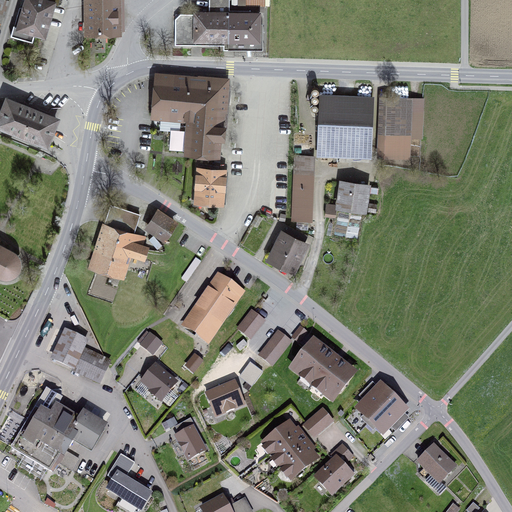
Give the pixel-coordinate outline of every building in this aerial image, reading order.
[(0,0),(0,13),(5,15),(9,1),(4,0),(0,0)] [(27,0),(19,27),(14,25),(11,36),(32,42),(35,32),(43,35),(52,4),(56,5),(57,0),(27,0)] [(89,32),(117,31),(115,0),(89,0),(89,30),(89,32)] [(228,41),(229,13),(229,0),(212,0),(213,13),(180,14),(175,19),(175,45),(195,45),(195,40),(228,41)] [(259,13),(229,13),(228,41),(228,45),(259,45),(259,13)] [(188,151),(217,153),(219,127),(225,128),(229,85),(226,85),(226,83),(224,83),(224,84),(210,83),(210,82),(207,82),(162,78),(159,113),(183,116),(182,118),(187,119),(187,125),(190,125),(188,151)] [(372,98),(322,96),(319,155),(340,156),(341,150),(369,151),(372,98)] [(409,99),(386,98),(384,155),(407,156),(409,99)] [(7,100),(0,118),(0,125),(46,144),(56,120),(7,100)] [(295,156),(292,220),(309,221),(312,157),(295,156)] [(221,203),(224,171),(199,170),(198,177),(201,179),(201,182),(198,184),(195,183),(194,198),(198,198),(198,201),(221,203)] [(368,186),(342,182),(338,205),(364,210),(368,186)] [(325,215),(335,216),(337,205),(327,204),(325,215)] [(139,214),(113,206),(101,243),(104,244),(101,254),(98,253),(94,264),(120,273),(127,253),(143,258),(147,247),(142,245),(145,237),(133,233),(139,214)] [(174,223),(157,212),(148,226),(165,237),(174,223)] [(251,224),(257,227),(262,218),(257,214),(251,224)] [(308,222),(297,222),(296,229),(308,230),(308,222)] [(305,235),(289,226),(273,258),(292,268),(304,244),(302,243),(305,235)] [(157,249),(162,245),(153,236),(148,240),(157,249)] [(0,244),(0,275),(4,277),(8,277),(12,275),(17,271),(19,265),(19,261),(17,256),(14,253),(0,244)] [(185,325),(208,341),(241,294),(218,278),(185,325)] [(252,312),(238,330),(249,339),(264,321),(252,312)] [(301,328),(292,338),(298,343),(306,332),(301,328)] [(73,369),(82,351),(86,342),(66,332),(53,359),(73,369)] [(271,366),(290,342),(279,333),(260,357),(271,366)] [(150,334),(141,346),(152,355),(162,343),(150,334)] [(236,347),(240,351),(247,345),(243,340),(236,347)] [(299,361),(293,369),(303,377),(305,374),(312,380),(310,384),(314,387),(317,384),(325,390),(323,392),(332,400),(339,392),(340,393),(348,383),(347,382),(353,374),(314,343),(307,351),(306,350),(298,360),(299,361)] [(100,376),(107,362),(82,351),(73,369),(82,373),(84,368),(100,376)] [(152,390),(151,392),(161,401),(176,383),(156,366),(142,382),(152,390)] [(259,374),(250,366),(243,375),(252,382),(259,374)] [(242,400),(235,383),(206,395),(214,412),(224,408),(225,413),(234,409),(232,404),(242,400)] [(359,409),(371,421),(393,398),(381,387),(376,391),(370,385),(360,396),(366,402),(359,409)] [(56,407),(62,398),(54,393),(44,393),(33,412),(38,415),(29,429),(25,426),(12,447),(52,472),(62,456),(59,454),(71,435),(91,447),(104,425),(84,413),(79,421),(56,407)] [(404,410),(393,398),(371,421),(383,432),(390,425),(396,431),(406,420),(400,414),(404,410)] [(304,426),(314,437),(333,421),(323,410),(304,426)] [(170,434),(194,425),(192,418),(177,423),(175,417),(165,421),(170,434)] [(271,452),(273,455),(298,435),(289,423),(264,443),(271,452)] [(205,451),(193,428),(176,437),(188,460),(205,451)] [(298,435),(273,455),(280,464),(282,467),(308,447),(298,435)] [(318,477),(332,492),(350,476),(340,464),(345,460),(347,462),(353,456),(342,445),(331,456),(336,460),(318,477)] [(418,462),(440,483),(455,467),(434,446),(418,462)] [(308,447),(282,467),(291,478),(317,459),(312,452),(308,447)] [(114,480),(108,490),(140,510),(150,494),(125,479),(135,463),(121,455),(107,476),(114,480)] [(203,509),(204,511),(229,511),(222,498),(203,509)]
